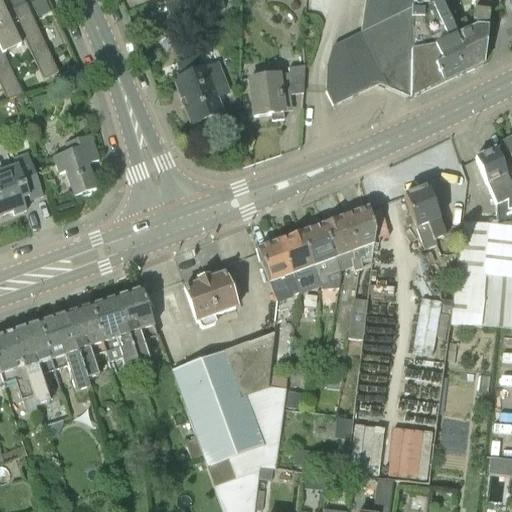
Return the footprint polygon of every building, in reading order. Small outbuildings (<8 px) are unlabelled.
[(173,26),(221,8),(218,0),(185,0),(166,7),(173,26)] [(407,0),(364,0),(358,35),(331,47),(326,66),(326,94),(333,108),(378,86),(381,88),(409,100),(407,0)] [(424,6),(442,6),(442,0),(408,0),(409,101),(444,84),(424,44),(439,37),(424,6)] [(454,59),(462,75),(483,65),(490,0),(474,0),(471,30),(469,31),(464,20),(452,26),(459,44),(457,46),(461,55),(454,59)] [(43,82),(57,75),(25,5),(23,6),(23,7),(13,12),(12,11),(5,15),(0,4),(0,49),(2,55),(20,47),(19,45),(24,43),(43,82)] [(444,84),(462,75),(454,59),(461,55),(457,46),(459,44),(452,26),(442,6),(424,6),(439,37),(424,44),(444,84)] [(22,97),(2,55),(0,49),(0,90),(5,101),(22,97)] [(190,127),(196,125),(197,127),(198,129),(200,130),(201,131),(204,132),(206,132),(208,132),(210,132),(212,131),(214,129),(215,128),(216,126),(217,124),(217,122),(217,119),(217,117),(222,115),(216,99),(228,95),(217,66),(174,83),(181,102),(184,101),(187,109),(184,110),(190,127)] [(279,76),(248,80),(254,120),(271,118),(272,122),(284,121),(282,109),(291,108),(289,95),(303,93),(304,68),(287,70),(288,76),(279,77),(279,76)] [(67,154),(52,159),(58,176),(65,174),(74,199),(80,197),(81,200),(90,197),(89,194),(95,192),(86,167),(98,162),(89,137),(65,146),(67,154)] [(511,141),(503,146),(511,164),(511,141)] [(511,229),(511,190),(504,176),(494,151),(474,160),(486,188),(495,208),(495,227),(511,229)] [(0,217),(11,214),(13,217),(26,213),(21,201),(41,194),(27,157),(13,162),(16,168),(0,174),(0,217)] [(426,189),(403,197),(423,253),(436,248),(434,243),(444,239),(426,189)] [(343,219),(360,266),(371,264),(374,234),(368,210),(343,219)] [(362,271),(360,266),(343,219),(321,228),(340,275),(352,270),(353,274),(361,272),(362,271)] [(511,229),(495,227),(461,225),(449,327),(508,331),(509,317),(510,304),(511,291),(511,278),(511,276),(511,229)] [(326,280),(340,275),(321,228),(300,236),(319,288),(328,285),(326,280)] [(299,296),(319,288),(300,236),(279,243),(299,296)] [(291,299),(299,296),(279,243),(256,252),(269,286),(275,300),(289,294),(291,299)] [(214,319),(235,312),(222,276),(208,281),(206,276),(195,280),(197,285),(183,290),(196,326),(199,325),(200,328),(204,330),(214,326),(216,323),(214,319)] [(142,343),(156,338),(141,294),(115,302),(136,367),(149,363),(142,343)] [(423,300),(413,353),(431,357),(442,303),(423,300)] [(347,341),(362,343),(367,303),(353,301),(347,341)] [(124,370),(136,367),(115,302),(90,310),(105,355),(118,351),(124,370)] [(92,360),(105,355),(90,310),(65,318),(86,383),(98,380),(92,360)] [(89,391),(86,383),(65,318),(38,327),(53,372),(66,368),(75,395),(89,391)] [(40,376),(53,372),(38,327),(12,336),(32,400),(35,408),(49,404),(40,376)] [(270,472),(275,472),(285,392),(267,389),(273,335),(222,354),(222,355),(171,374),(221,511),(254,511),(257,490),(259,470),(270,472)] [(20,405),(32,400),(12,336),(0,339),(0,378),(3,387),(13,385),(20,405)] [(352,469),(382,470),(384,428),(354,426),(352,469)] [(393,429),(389,478),(419,480),(421,454),(431,455),(433,432),(393,429)] [(304,498),(321,500),(323,481),(307,479),(304,498)] [(388,511),(392,483),(376,481),(372,511),(388,511)]
